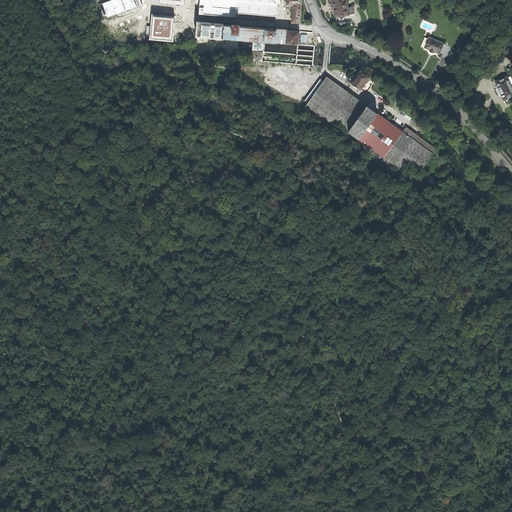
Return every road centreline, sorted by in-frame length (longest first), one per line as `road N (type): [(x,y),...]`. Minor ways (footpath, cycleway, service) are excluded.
road 1 (track): [(0,143),(40,150),(163,107),(225,125),(264,156),(254,229),(359,484),(351,511)]
road 2 (residential): [(322,28),(442,96),(511,172)]
road 3 (residential): [(186,15),(322,28)]
